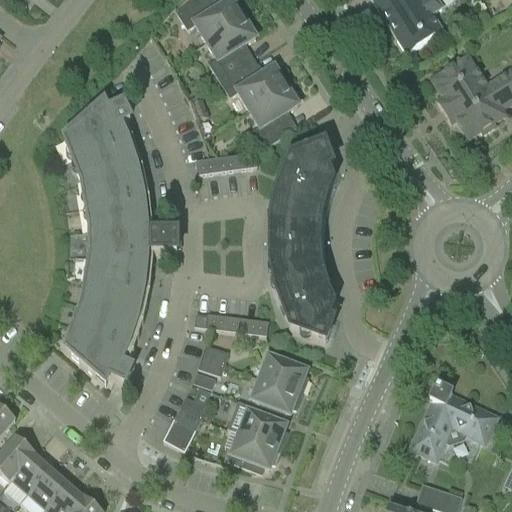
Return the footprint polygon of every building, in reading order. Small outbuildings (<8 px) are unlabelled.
[(215,16),(205,0),(199,0),(176,19),(186,35),(194,31),(205,48),(246,23),(237,10),(234,12),(230,6),(215,16)] [(423,0),(420,2),(418,0),(367,0),(405,59),(442,36),(431,19),(441,13),(432,0),(423,0)] [(219,87),(248,69),(239,53),(254,44),(251,38),(254,36),(246,23),(205,48),(216,66),(209,71),(219,87)] [(442,104),(436,108),(450,130),(456,126),(468,144),(479,137),(481,141),(494,132),(492,129),(503,121),(499,115),(511,106),(511,74),(485,92),(466,63),(431,86),(442,104)] [(258,83),(248,69),(219,87),(229,103),(236,98),(247,116),(288,91),(280,78),(277,80),(273,74),(258,83)] [(261,155),(291,136),(281,121),(297,112),(293,106),(296,104),(288,91),(247,116),(259,134),(251,139),(261,155)] [(129,126),(122,111),(106,118),(103,112),(102,112),(102,111),(93,120),(93,119),(63,146),(67,155),(71,154),(75,164),(71,166),(72,167),(125,146),(118,131),(123,129),(124,131),(125,131),(124,128),(129,126)] [(135,175),(125,146),(72,167),(72,169),(76,167),(81,178),(77,179),(81,190),(135,175)] [(324,153),(323,151),(288,164),(281,184),(326,201),(326,200),(324,199),(329,190),(330,191),(331,191),(331,189),(331,188),(331,187),(330,187),(330,186),(329,187),(325,177),(327,177),(326,176),(327,176),(326,174),(331,172),(330,170),(331,170),(330,168),(329,168),(328,169),(323,156),(325,155),(324,155),(325,155),(324,153)] [(254,159),(243,161),(245,174),(256,173),(254,159)] [(234,162),(235,176),(245,174),(243,161),(234,162)] [(234,162),(224,163),(226,177),(235,176),(234,162)] [(216,178),(226,177),(224,163),(214,165),(216,178)] [(214,165),(205,166),(207,180),(216,178),(214,165)] [(207,180),(205,166),(194,167),(196,181),(207,180)] [(142,205),(135,175),(81,190),(83,201),(87,201),(89,212),(85,213),(85,214),(142,205)] [(326,202),(326,201),(281,184),(274,204),(271,217),(319,225),(320,224),(319,224),(318,223),(323,202),(325,202),(326,202)] [(145,235),(142,205),(85,214),(85,216),(89,215),(91,226),(87,227),(89,238),(145,235)] [(319,226),(319,225),(271,217),(269,230),(269,245),(271,245),(271,251),(317,250),(317,249),(315,249),(317,226),(319,227),(319,226)] [(145,266),(145,235),(89,238),(89,245),(93,245),(93,257),(89,257),(89,264),(145,266)] [(152,241),(152,240),(150,240),(150,261),(152,261),(152,260),(176,260),(176,241),(152,241)] [(317,274),(315,252),(317,252),(317,251),(317,250),(271,251),(271,256),(269,256),(269,272),(272,284),(320,275),(319,274),(319,275),(319,274),(317,274)] [(142,297),(145,266),(89,264),(87,275),(92,276),(90,287),(86,286),(85,288),(142,297)] [(324,299),(318,277),(319,277),(319,276),(320,276),(320,275),(272,284),(274,297),(280,312),(281,311),(283,316),(326,300),(326,299),(326,298),(324,299)] [(136,326),(142,297),(85,288),(85,289),(89,290),(88,301),(83,301),(82,312),(136,326)] [(329,310),(325,302),(327,301),(326,300),(327,300),(326,300),(283,316),(285,321),(284,322),(290,337),(324,349),(325,347),(326,346),(326,345),(324,345),(329,332),(331,332),(332,331),(331,330),(332,328),(327,326),(328,324),(327,324),(328,324),(326,323),(330,314),(331,314),(332,314),(332,312),(332,311),(331,310),(331,309),(329,310)] [(126,355),(136,326),(82,312),(77,322),(81,324),(77,335),(73,333),(73,335),(126,355)] [(193,333),(205,335),(206,323),(195,321),(193,333)] [(217,322),(207,321),(206,323),(205,335),(215,336),(217,322)] [(227,323),(217,322),(215,336),(225,337),(227,323)] [(235,338),(237,325),(227,323),(225,337),(235,338)] [(247,326),(237,325),(235,338),(245,340),(247,326)] [(257,327),(247,326),(245,340),(255,341),(257,327)] [(257,327),(255,341),(265,342),(267,328),(257,327)] [(126,355),(73,335),(72,336),(76,338),(72,348),(68,347),(64,356),(94,383),(95,382),(104,390),(108,383),(123,390),(130,375),(126,373),(127,371),(125,370),(124,373),(120,371),(126,355)] [(224,371),(227,360),(204,353),(201,364),(224,371)] [(301,401),(306,385),(303,384),(305,377),(297,374),(300,368),(269,356),(266,364),(267,364),(259,385),(301,401)] [(220,383),(224,371),(201,364),(197,375),(220,383)] [(214,386),(196,380),(192,390),(211,397),(214,386)] [(295,416),(301,401),(259,385),(252,406),(250,405),(248,412),(279,424),(281,418),(289,421),(291,414),(295,416)] [(451,400),(441,395),(440,397),(435,399),(433,398),(429,408),(433,410),(413,451),(411,454),(414,455),(415,455),(435,464),(443,448),(448,450),(462,446),(465,440),(482,448),(491,427),(492,428),(493,425),(490,423),(490,424),(449,404),(451,400)] [(201,426),(206,414),(184,404),(179,415),(201,426)] [(280,456),(286,440),(282,439),(284,432),(277,429),(279,424),(248,412),(237,408),(226,435),(239,440),(280,456)] [(0,443),(14,427),(0,414),(0,443)] [(195,436),(201,426),(179,415),(173,425),(195,436)] [(173,425),(162,447),(183,458),(195,436),(173,425)] [(274,471),(280,456),(239,440),(231,461),(230,460),(227,468),(258,479),(260,473),(268,476),(270,470),(274,471)] [(32,462),(34,460),(15,444),(0,460),(0,482),(8,490),(11,486),(32,462)] [(11,487),(3,496),(18,510),(26,500),(27,501),(49,477),(32,462),(11,486),(11,487)] [(39,511),(47,511),(66,491),(49,477),(27,501),(39,511)] [(77,511),(83,506),(66,491),(47,511),(77,511)] [(421,491),(414,509),(422,511),(447,511),(451,501),(421,491)]
